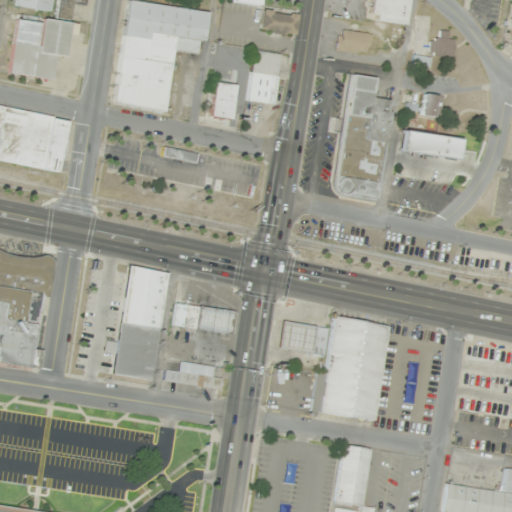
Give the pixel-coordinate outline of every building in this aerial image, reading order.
[(50,0),(15,0),(15,6),(49,11),(50,0)] [(370,0),(367,19),(404,24),(407,0),(370,0)] [(163,111),(171,50),(200,54),(205,11),(126,1),(113,105),(163,111)] [(296,16),(263,9),(258,30),(292,37),(296,16)] [(76,23),(41,19),(41,22),(15,18),(7,74),(50,80),(54,55),(64,57),(67,32),(75,33),(76,23)] [(368,34),(336,29),(333,49),(365,53),(368,34)] [(439,36),(427,41),(433,59),(454,52),(447,31),(438,34),(439,36)] [(245,101),(272,104),(279,54),(252,50),(245,101)] [(429,59),(414,57),(413,64),(428,66),(429,59)] [(387,100),(370,98),(372,77),(345,74),(332,195),(376,200),(387,100)] [(228,119),(234,85),(214,81),(207,115),(228,119)] [(436,117),(438,96),(422,94),(419,115),(436,117)] [(68,119),(0,106),(0,160),(58,171),(68,119)] [(196,161),(196,151),(162,149),(161,159),(196,161)] [(0,363),(36,368),(44,297),(49,297),(53,256),(0,249),(0,363)] [(166,271),(127,266),(117,342),(106,341),(104,352),(114,353),(111,374),(152,379),(166,271)] [(231,335),(234,311),(175,302),(171,326),(231,335)] [(277,348),(326,355),(324,372),(315,371),(310,412),(373,420),(385,325),(332,318),(331,328),(280,321),(277,348)] [(461,409),(511,416),(511,353),(469,348),(461,409)] [(213,364),(178,363),(178,370),(164,370),(163,386),(220,388),(220,377),(212,377),(213,364)] [(368,448),(341,445),(332,511),(371,511),(372,507),(361,506),(368,448)] [(511,511),(511,469),(503,468),(500,491),(445,484),(441,511),(511,511)]
